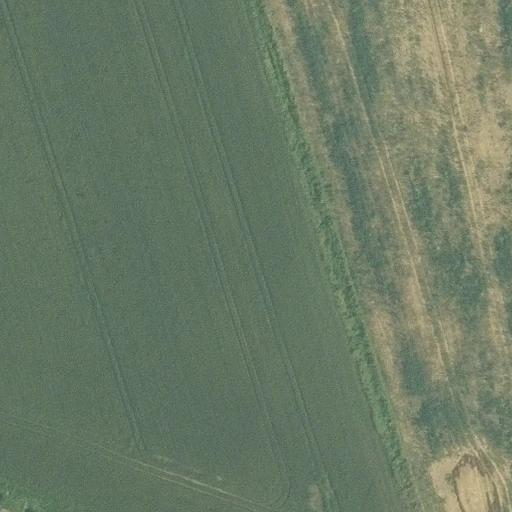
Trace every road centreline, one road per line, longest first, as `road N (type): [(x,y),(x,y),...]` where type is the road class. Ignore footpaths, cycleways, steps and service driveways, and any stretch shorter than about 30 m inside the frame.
road 1 (unclassified): [(298,495),(327,399),(212,0)]
road 2 (unclassified): [(0,382),(298,495)]
